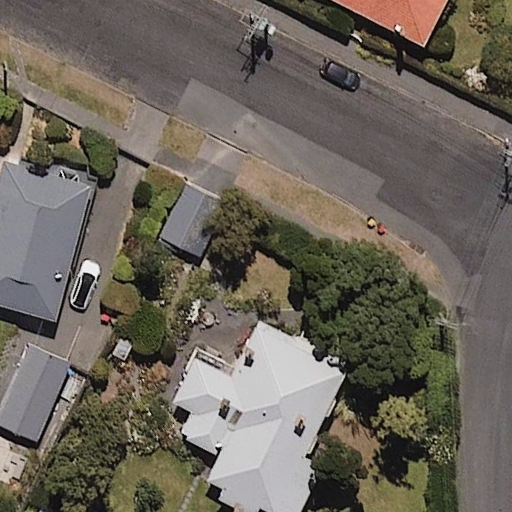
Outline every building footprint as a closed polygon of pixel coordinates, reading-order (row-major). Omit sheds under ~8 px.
[(432,0),(347,0),(416,33),(432,0)] [(84,175),(1,154),(0,158),(0,297),(50,311),(84,175)] [(222,193),(185,178),(160,238),(197,253),(222,193)] [(340,349),(250,312),(229,364),(190,348),(171,396),(189,403),(178,431),(215,446),(199,485),(248,505),(252,497),(289,511),(290,511),(318,445),(304,438),(340,349)] [(68,347),(25,332),(0,403),(0,421),(37,435),(68,347)]
